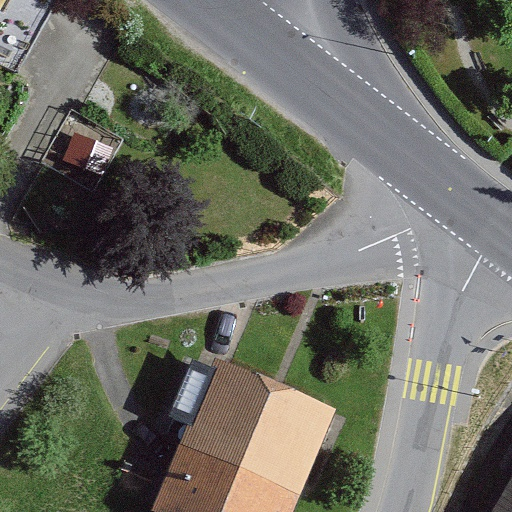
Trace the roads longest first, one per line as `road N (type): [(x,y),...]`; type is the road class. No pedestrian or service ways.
road 1 (residential): [(477,209),(269,274),(160,295),(95,292),(0,261)]
road 2 (secondary): [(477,209),(225,15)]
road 3 (residential): [(404,511),(451,311),(501,227)]
